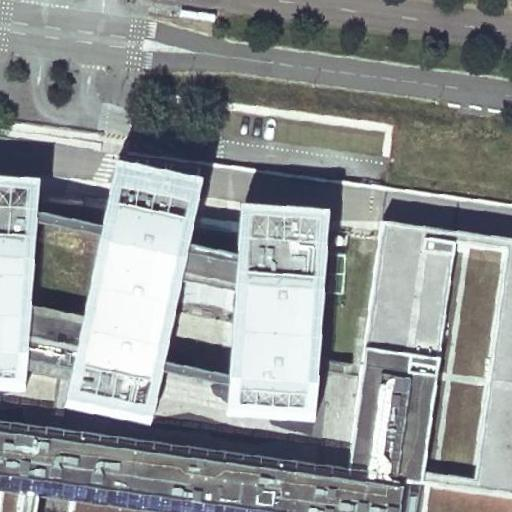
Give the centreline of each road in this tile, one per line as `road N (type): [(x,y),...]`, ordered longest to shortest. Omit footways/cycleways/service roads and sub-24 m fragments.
road 1 (residential): [(511,95),(0,26)]
road 2 (unknown): [(435,211),(412,329),(407,423),(426,455),(457,472),(511,484)]
